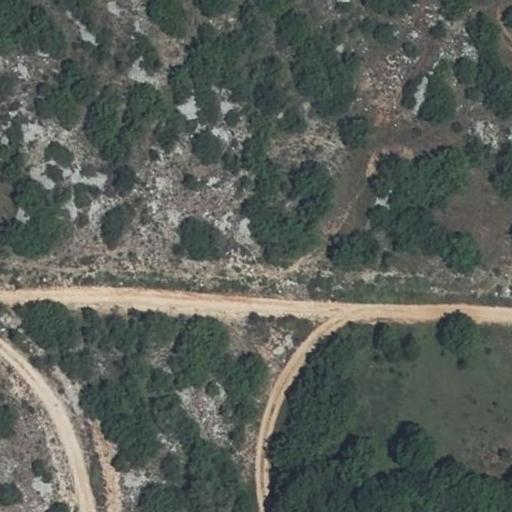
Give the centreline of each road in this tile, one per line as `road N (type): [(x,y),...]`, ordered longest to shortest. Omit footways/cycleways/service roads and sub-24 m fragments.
road 1 (track): [(264,511),(263,446),(278,394),(302,351),(348,315),(511,321)]
road 2 (track): [(0,348),(37,380),(69,433),(86,511)]
